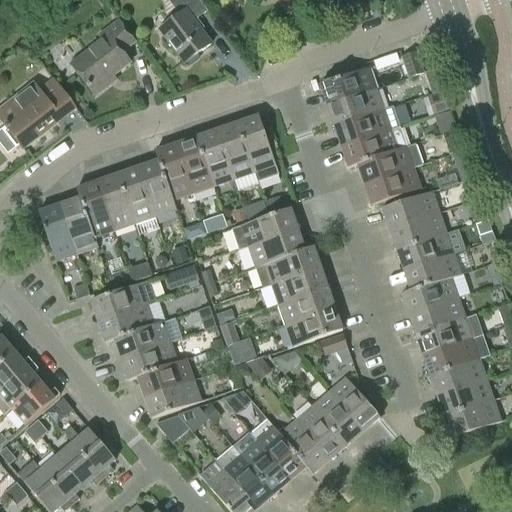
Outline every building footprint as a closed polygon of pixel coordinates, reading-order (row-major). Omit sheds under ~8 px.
[(170,0),(169,1),(181,16),(159,32),(185,66),(212,46),(195,23),(208,13),(197,0),(170,0)] [(322,2),(305,8),(311,29),(334,21),(329,5),(322,2)] [(122,54),(135,44),(119,23),(105,34),(109,39),(71,67),(95,98),(111,86),(108,82),(130,65),(122,54)] [(409,80),(424,75),(416,54),(402,59),(409,80)] [(398,65),(395,55),(373,63),(376,72),(398,65)] [(327,109),(377,92),(369,70),(320,88),(327,109)] [(60,122),(75,111),(53,82),(39,93),(35,88),(0,115),(0,121),(22,149),(59,120),(60,122)] [(440,85),(429,89),(432,96),(443,92),(440,85)] [(334,129),(376,115),(384,112),(377,92),(327,109),(334,129)] [(432,96),(431,97),(438,117),(450,113),(443,92),(432,96)] [(334,129),(341,150),(401,129),(393,109),(384,112),(376,115),(334,129)] [(450,134),(456,132),(450,113),(438,117),(444,136),(450,134)] [(259,118),(237,126),(254,175),(257,184),(279,177),(259,118)] [(237,126),(217,133),(234,182),(254,175),(237,126)] [(407,150),(408,149),(401,129),(341,150),(348,171),(357,168),(357,167),(398,153),(397,152),(406,149),(407,150)] [(450,134),(444,136),(451,157),(463,153),(456,132),(450,134)] [(217,133),(197,140),(214,189),(234,182),(217,133)] [(197,140),(176,147),(193,196),(214,189),(197,140)] [(159,163),(173,203),(193,196),(176,147),(155,154),(158,163),(159,163)] [(357,167),(357,168),(364,188),(414,171),(423,167),(415,147),(408,149),(407,150),(406,149),(397,152),(398,153),(357,167)] [(158,163),(138,170),(156,220),(177,212),(173,203),(159,163),(158,163)] [(469,168),(457,172),(461,184),(462,184),(473,180),(469,168)] [(138,170),(118,177),(135,227),(156,220),(138,170)] [(414,171),(364,188),(371,209),(421,192),(414,171)] [(118,177),(98,184),(115,234),(135,227),(118,177)] [(94,241),(95,240),(115,234),(98,184),(76,192),(79,201),(80,200),(94,241)] [(469,205),(480,201),(477,191),(466,195),(469,205)] [(390,233),(439,216),(432,194),(382,212),(390,233)] [(280,198),(264,204),(268,215),(284,209),(280,198)] [(79,201),(60,207),(77,257),(98,250),(95,240),(94,241),(80,200),(79,201)] [(264,204),(244,211),(247,221),(248,222),(268,215),(264,204)] [(56,264),(77,257),(60,207),(38,215),(56,264)] [(239,253),(248,250),(298,233),(291,211),(231,232),(239,253)] [(247,221),(244,211),(232,215),(236,225),(247,221)] [(397,253),(446,236),(439,216),(390,233),(397,253)] [(223,217),(211,222),(215,233),(227,229),(223,217)] [(491,234),(487,224),(476,227),(480,238),(491,234)] [(183,232),(187,242),(206,236),(202,225),(183,232)] [(298,233),(248,250),(256,271),(265,268),(265,267),(305,253),(305,252),(298,233)] [(446,236),(397,253),(404,274),(453,257),(446,236)] [(188,261),(183,246),(169,251),(174,266),(188,261)] [(262,291),(272,288),(321,271),(314,249),(305,252),(305,253),(265,267),(265,268),(256,271),(255,271),(262,291)] [(502,263),(498,251),(489,254),(493,266),(495,265),(502,263)] [(404,274),(410,293),(411,294),(451,280),(452,281),(461,278),(453,257),(404,274)] [(158,260),(156,263),(157,267),(161,269),(165,267),(166,264),(165,261),(161,259),(158,260)] [(493,266),(489,267),(496,288),(502,286),(509,283),(502,263),(495,265),(493,266)] [(132,284),(152,277),(147,264),(128,271),(132,284)] [(272,288),(279,308),(328,291),(321,271),(272,288)] [(201,275),(205,288),(214,285),(210,272),(201,275)] [(195,275),(186,278),(190,290),(199,287),(195,275)] [(109,279),(113,289),(123,286),(119,276),(109,279)] [(411,294),(410,293),(401,297),(409,318),(458,301),(452,281),(451,280),(411,294)] [(98,325),(147,308),(156,305),(149,283),(91,303),(98,325)] [(218,297),(214,285),(205,288),(209,300),(218,297)] [(85,287),(74,291),(78,303),(89,299),(85,287)] [(279,308),(286,329),(335,311),(328,291),(279,308)] [(458,301),(409,318),(416,338),(465,321),(458,301)] [(147,308),(98,325),(105,346),(114,343),(114,342),(154,328),(154,327),(147,308)] [(343,333),(335,311),(286,329),(293,350),(343,333)] [(231,312),(216,317),(220,327),(234,322),(231,312)] [(212,317),(200,321),(205,333),(216,329),(212,317)] [(465,321),(416,338),(423,359),(482,338),(474,318),(465,321)] [(511,327),(511,318),(503,322),(505,329),(511,327)] [(154,328),(114,342),(114,343),(121,363),(171,345),(163,324),(154,327),(154,328)] [(238,343),(231,324),(219,328),(226,347),(238,343)] [(506,330),(503,331),(510,351),(511,349),(511,327),(505,329),(506,330)] [(0,367),(15,355),(0,336),(0,367)] [(343,337),(321,345),(325,358),(348,350),(343,337)] [(423,359),(430,379),(479,362),(489,358),(482,338),(423,359)] [(212,353),(223,349),(219,341),(209,345),(212,353)] [(178,366),(177,365),(171,345),(121,363),(128,384),(137,381),(137,380),(178,366)] [(0,394),(33,366),(28,360),(23,364),(15,355),(0,367),(0,394)] [(292,366),(288,355),(276,359),(280,370),(292,366)] [(144,400),(194,383),(186,362),(177,365),(178,366),(137,380),(137,381),(144,400)] [(248,366),(261,382),(272,373),(262,362),(248,366)] [(437,399),(486,382),(479,362),(430,379),(437,399)] [(246,365),(235,368),(239,381),(250,377),(246,365)] [(11,411),(41,386),(33,376),(38,371),(33,366),(0,394),(0,412),(4,417),(11,411)] [(227,371),(234,392),(242,389),(239,381),(235,368),(227,371)] [(346,381),(329,395),(363,435),(380,420),(346,381)] [(444,420),(493,403),(486,382),(437,399),(444,420)] [(194,383),(144,400),(152,422),(201,404),(194,383)] [(41,386),(11,411),(25,427),(60,397),(55,391),(50,395),(41,386)] [(243,394),(222,401),(236,417),(251,403),(243,394)] [(363,435),(329,395),(312,409),(346,449),(363,435)] [(66,418),(73,412),(63,401),(56,406),(66,418)] [(493,403),(444,420),(451,441),(501,424),(493,403)] [(203,414),(213,426),(219,421),(209,409),(203,414)] [(312,409),(296,423),(330,463),(346,449),(312,409)] [(192,412),(178,417),(179,418),(193,435),(204,426),(192,412)] [(181,422),(180,421),(178,419),(156,427),(172,446),(190,432),(181,422)] [(47,434),(38,423),(31,428),(41,439),(47,434)] [(251,437),(257,444),(291,484),(306,470),(307,470),(293,454),(279,437),(280,437),(274,429),(273,430),(270,425),(269,426),(267,423),(251,437)] [(279,437),(293,454),(307,470),(306,470),(313,478),(330,463),(296,423),(280,437),(279,437)] [(41,439),(31,428),(25,434),(34,445),(41,439)] [(64,435),(73,446),(103,481),(114,473),(109,468),(115,463),(89,432),(79,440),(71,429),(64,435)] [(240,458),(274,498),(291,484),(257,444),(251,437),(249,435),(233,449),(240,458)] [(73,446),(57,459),(84,490),(91,483),(96,488),(103,481),(73,446)] [(0,456),(9,467),(16,461),(6,449),(0,454),(0,456)] [(258,511),(274,498),(240,458),(233,449),(216,463),(224,472),(258,511)] [(57,459),(41,472),(72,508),(80,501),(76,497),(84,490),(57,459)] [(62,511),(67,511),(72,508),(41,472),(25,486),(47,511),(57,511),(60,510),(62,511)] [(228,511),(257,511),(258,511),(224,472),(207,487),(228,511)] [(11,501),(22,492),(16,485),(5,494),(11,501)] [(27,498),(22,492),(11,501),(16,508),(27,498)]
